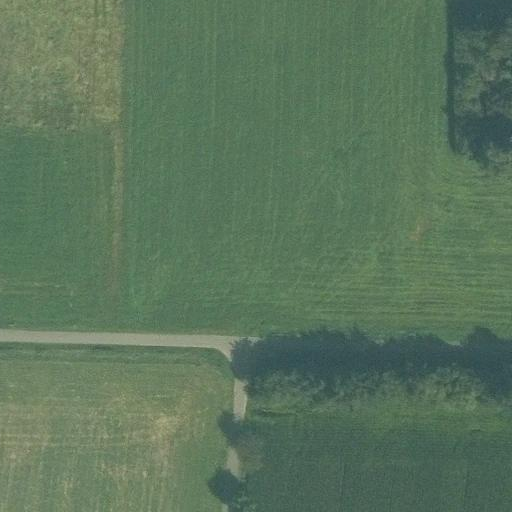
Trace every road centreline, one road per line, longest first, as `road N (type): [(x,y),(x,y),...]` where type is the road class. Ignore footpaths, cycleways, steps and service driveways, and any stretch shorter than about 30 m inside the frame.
road 1 (unclassified): [(250,344),(511,353)]
road 2 (unclassified): [(0,338),(250,344)]
road 3 (unclassified): [(227,511),(250,344)]
